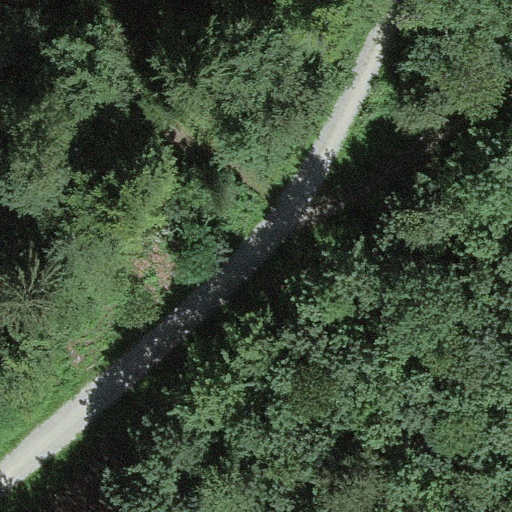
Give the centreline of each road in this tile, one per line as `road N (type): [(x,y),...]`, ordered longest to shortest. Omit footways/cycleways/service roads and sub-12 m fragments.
road 1 (track): [(281,231),(0,469)]
road 2 (track): [(281,231),(378,66),(393,0)]
